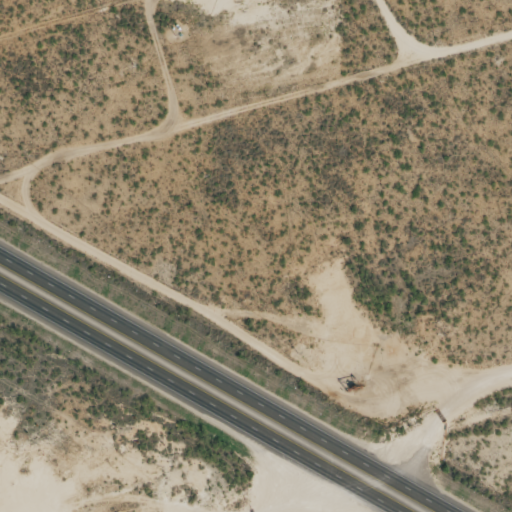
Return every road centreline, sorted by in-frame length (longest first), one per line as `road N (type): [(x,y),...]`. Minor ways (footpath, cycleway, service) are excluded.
road 1 (primary): [(446,511),(0,257)]
road 2 (primary): [(0,285),(394,511)]
road 3 (track): [(249,511),(511,440)]
